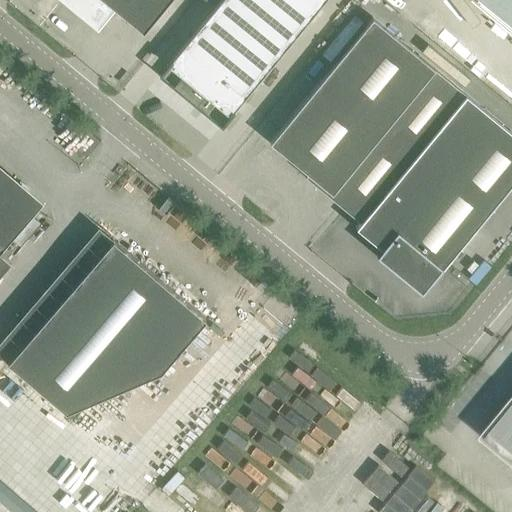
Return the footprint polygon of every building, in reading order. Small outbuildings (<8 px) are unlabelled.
[(143,31),(168,0),(72,0),(74,1),(72,4),(97,25),(108,11),(105,9),(110,4),(143,31)] [(159,73),(159,74),(205,111),(222,125),(234,110),(323,0),(220,0),(172,59),(171,58),(167,63),(170,65),(162,75),(159,73)] [(511,0),(480,0),(511,26),(511,0)] [(442,267),(511,181),(511,131),(372,16),(270,141),(330,191),(328,194),(360,221),(356,226),(381,247),(376,253),(421,290),(440,266),(442,267)] [(205,318),(113,238),(7,361),(65,411),(160,370),(205,318)] [(0,248),(2,246),(0,244),(0,274),(8,265),(0,257),(0,248)] [(511,394),(480,434),(511,459),(511,394)]
